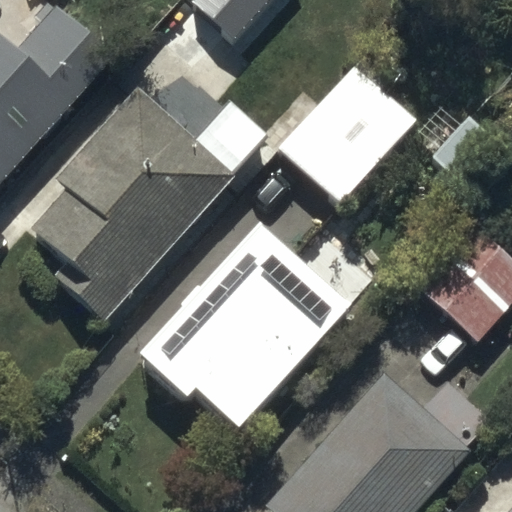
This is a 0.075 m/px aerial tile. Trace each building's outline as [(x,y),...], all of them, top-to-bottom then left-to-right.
[(82,0),(83,2),(83,5),(83,8),(84,10),(85,13),(86,15),(87,18),(89,20),(90,22),(92,24),(94,26),(97,28),(99,29),(101,31),(104,32),(107,32),(109,33),(112,33),(115,33),(118,33),(121,33),(123,32),(126,31),(128,30),(131,29),(133,27),(135,26),(137,24),(139,22),(141,19),(142,17),(144,15),(145,12),(145,9),(146,7),(146,4),(147,1),(146,0),(82,0)] [(269,0),(190,0),(188,3),(230,42),(269,0)] [(0,202),(111,76),(49,22),(11,66),(0,57),(0,202)] [(408,125),(348,70),(273,150),(332,206),(408,125)] [(55,297),(101,340),(235,196),(220,182),(242,158),(217,135),(193,161),(137,108),(51,201),(60,210),(24,249),(65,286),(55,297)] [(469,118),(425,169),(461,201),(505,149),(469,118)] [(511,296),(511,265),(465,223),(406,289),(468,345),(511,296)] [(194,416),(234,451),(349,322),(257,241),(132,382),(184,427),(194,416)] [(428,511),(474,462),(387,384),(270,511),(428,511)]
